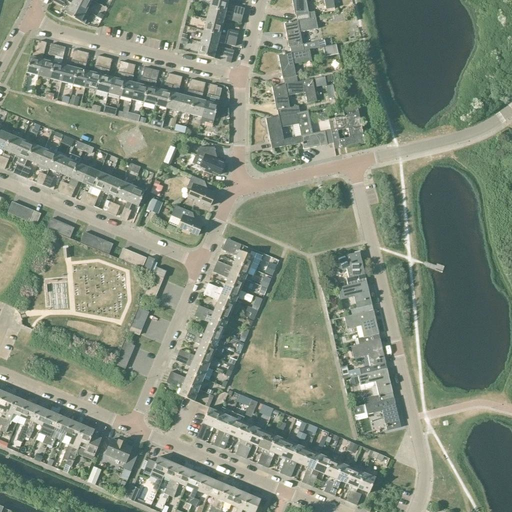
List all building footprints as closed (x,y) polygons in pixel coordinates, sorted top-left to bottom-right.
[(90,0),(73,0),(72,4),(86,11),(92,1),(90,0)] [(242,16),(244,9),(227,4),(228,0),(227,0),(211,0),(210,8),(242,16)] [(292,0),(295,16),(296,15),(297,21),(310,19),(306,1),(311,0),(324,0),(326,10),(334,8),(332,0),(292,0)] [(81,22),(86,11),(72,4),(66,14),(81,22)] [(241,23),(242,16),(210,8),(207,20),(229,25),(229,24),(223,22),(224,15),(231,17),(230,21),(241,23)] [(316,18),(310,19),(297,21),(284,24),(289,48),(290,48),(291,53),(310,50),(320,48),(318,41),(302,45),(300,33),(318,29),(316,18)] [(228,30),(229,25),(207,20),(204,31),(236,39),(238,32),(228,30)] [(201,43),(216,47),(218,47),(219,43),(235,47),(236,39),(204,31),(201,43)] [(39,41),(39,42),(36,52),(44,54),(46,43),(39,41)] [(213,59),(216,47),(201,43),(198,55),(213,59)] [(58,46),(51,44),(48,55),(55,57),(58,46)] [(54,63),(53,63),(49,79),(61,82),(65,66),(61,65),(65,48),(58,46),(55,57),(54,63)] [(223,48),(221,56),(232,58),(234,51),(223,48)] [(78,63),(81,52),(74,50),(70,67),(65,66),(61,82),(73,85),(77,69),(78,63)] [(312,61),(310,50),(291,53),(279,56),(283,79),(285,79),(286,85),(298,83),(294,64),(312,61)] [(73,85),(85,88),(88,72),(84,71),(88,54),(81,52),(78,63),(77,69),(73,85)] [(88,72),(85,88),(96,91),(102,69),(105,58),(97,56),(93,73),(88,72)] [(26,73),(38,76),(42,60),(30,57),(26,73)] [(112,60),(105,58),(102,69),(96,91),(108,94),(112,78),(107,77),(112,60)] [(53,63),(42,60),(38,76),(49,79),(53,63)] [(112,78),(108,94),(120,97),(123,81),(125,75),(128,64),(121,62),(116,79),(112,78)] [(135,66),(128,64),(125,75),(132,76),(135,66)] [(139,85),(135,84),(131,99),(143,102),(151,70),(144,68),(141,78),(139,85)] [(143,102),(155,105),(159,90),(154,89),(159,72),(151,70),(143,102)] [(175,76),(167,74),(165,85),(172,86),(175,76)] [(178,95),(179,88),(182,78),(175,76),(172,86),(170,93),(166,108),(178,111),(182,96),(178,95)] [(325,77),(315,79),(316,87),(326,86),(325,77)] [(198,82),(191,80),(186,97),(182,96),(178,111),(190,114),(194,99),(195,92),(198,82)] [(279,117),(297,114),(299,113),(298,107),(290,108),(288,96),(305,93),(307,104),(317,102),(313,80),(303,82),(298,83),(286,85),(272,87),(277,112),(278,112),(279,117)] [(135,84),(123,81),(120,97),(131,99),(135,84)] [(190,114),(201,117),(205,102),(201,101),(205,83),(198,82),(195,92),(194,99),(190,114)] [(155,105),(166,108),(170,93),(159,90),(155,105)] [(72,98),(70,105),(77,106),(78,99),(72,98)] [(217,105),(205,102),(201,117),(213,120),(217,105)] [(365,144),(357,104),(342,107),(344,117),(329,120),(331,131),(333,144),(335,150),(365,144)] [(105,107),(104,113),(114,116),(116,110),(105,107)] [(308,112),(299,113),(297,114),(301,137),(303,143),(304,150),(333,144),(331,131),(313,135),(308,112)] [(279,117),(265,120),(271,150),(303,143),(301,137),(297,114),(279,117)] [(152,119),(150,125),(161,128),(162,124),(154,122),(155,120),(152,119)] [(0,131),(0,149),(5,151),(11,136),(0,131)] [(22,140),(11,136),(5,151),(16,156),(22,140)] [(63,137),(61,143),(71,147),(73,142),(63,137)] [(33,145),(22,140),(16,156),(20,157),(13,173),(20,176),(24,166),(27,160),(33,145)] [(78,142),(75,149),(82,152),(85,145),(78,142)] [(27,160),(38,165),(44,150),(33,145),(27,160)] [(169,146),(166,155),(172,158),(176,149),(169,146)] [(85,147),(83,152),(90,155),(92,150),(85,147)] [(214,148),(199,147),(193,164),(206,169),(205,172),(211,174),(212,172),(220,175),(225,163),(213,158),(215,152),(214,148)] [(44,150),(38,165),(49,169),(55,154),(44,150)] [(49,169),(60,174),(67,159),(55,154),(49,169)] [(9,160),(2,157),(0,161),(0,167),(4,170),(9,160)] [(67,159),(60,174),(71,179),(78,164),(67,159)] [(89,168),(88,168),(78,164),(71,179),(69,185),(65,195),(71,198),(76,188),(73,187),(76,181),(83,183),(89,168)] [(87,204),(100,173),(93,170),(95,166),(90,164),(88,168),(89,168),(83,183),(90,187),(88,193),(84,191),(80,201),(87,204)] [(24,166),(20,176),(27,179),(31,169),(24,166)] [(40,173),(35,183),(42,186),(47,175),(40,173)] [(105,193),(111,178),(100,173),(87,204),(94,207),(100,191),(105,193)] [(53,178),(47,175),(42,186),(49,189),(53,178)] [(201,205),(202,203),(209,206),(215,193),(202,188),(204,181),(192,176),(187,188),(191,189),(188,197),(195,200),(194,202),(201,205)] [(105,193),(116,197),(122,182),(111,178),(105,193)] [(62,182),(57,192),(65,195),(69,185),(62,182)] [(116,197),(127,202),(133,187),(122,182),(116,197)] [(154,184),(150,193),(157,195),(161,186),(154,184)] [(138,207),(145,192),(133,187),(127,202),(120,218),(127,221),(131,211),(129,210),(131,204),(138,207)] [(162,203),(152,199),(147,210),(157,214),(162,203)] [(102,211),(109,214),(113,203),(106,200),(102,211)] [(18,205),(12,203),(8,213),(13,216),(18,205)] [(113,203),(109,214),(116,216),(120,206),(113,203)] [(13,216),(19,218),(23,207),(18,205),(13,216)] [(175,206),(168,223),(183,230),(182,232),(189,235),(190,232),(197,236),(202,224),(190,218),(193,213),(175,206)] [(23,207),(19,218),(25,220),(29,210),(23,207)] [(25,220),(30,223),(35,212),(29,210),(25,220)] [(36,225),(40,214),(35,212),(30,223),(36,225)] [(46,230),(52,232),(57,221),(51,219),(46,230)] [(62,224),(57,221),(52,232),(58,234),(62,224)] [(58,234),(64,237),(68,226),(62,224),(58,234)] [(70,239),(74,229),(68,226),(64,237),(70,239)] [(86,246),(90,235),(84,233),(80,243),(86,246)] [(86,246),(91,248),(96,238),(90,235),(86,246)] [(101,240),(96,238),(91,248),(97,250),(101,240)] [(225,239),(221,250),(236,256),(234,262),(250,268),(254,257),(255,257),(257,254),(252,252),(250,255),(238,250),(240,245),(225,239)] [(97,250),(102,253),(107,242),(101,240),(97,250)] [(107,242),(102,253),(108,255),(112,244),(107,242)] [(129,251),(124,249),(119,259),(125,262),(129,251)] [(125,262),(131,264),(135,254),(129,251),(125,262)] [(348,278),(345,278),(347,286),(366,282),(359,252),(330,259),(333,273),(346,270),(348,278)] [(141,256),(135,254),(131,264),(134,265),(136,266),(141,256)] [(146,258),(141,256),(136,266),(142,269),(146,258)] [(148,257),(143,269),(149,272),(154,259),(148,257)] [(250,268),(234,262),(231,267),(217,261),(215,267),(250,282),(253,276),(247,274),(250,268)] [(275,265),(270,262),(266,271),(272,273),(275,265)] [(156,267),(153,274),(163,279),(166,271),(156,267)] [(250,282),(215,267),(212,272),(227,278),(224,284),(240,291),(241,291),(243,285),(248,288),(250,282)] [(153,275),(150,281),(160,285),(163,279),(153,275)] [(270,278),(264,276),(261,284),(266,286),(270,278)] [(158,291),(160,285),(150,281),(148,287),(158,291)] [(373,311),(366,282),(347,286),(337,289),(340,300),(354,297),(356,308),(350,310),(352,316),(358,315),(373,311)] [(207,284),(205,289),(236,302),(238,298),(243,300),(246,293),(241,291),(240,291),(224,284),(222,290),(207,284)] [(148,287),(145,292),(156,296),(158,291),(148,287)] [(217,301),(215,306),(231,313),(236,302),(205,289),(203,295),(217,301)] [(145,292),(143,298),(153,302),(156,296),(145,292)] [(261,299),(255,297),(252,305),(258,307),(261,299)] [(215,306),(213,312),(198,306),(196,311),(227,324),(231,313),(215,306)] [(138,309),(136,315),(146,319),(148,313),(138,309)] [(222,335),(227,324),(196,311),(194,317),(208,323),(206,328),(222,335)] [(373,311),(358,315),(352,316),(344,318),(347,330),(355,328),(358,338),(357,339),(359,345),(365,344),(380,341),(373,311)] [(144,324),(146,319),(136,315),(134,320),(144,324)] [(141,330),(144,324),(134,320),(131,326),(141,330)] [(141,330),(131,326),(129,332),(139,336),(141,330)] [(204,334),(189,328),(187,333),(223,348),(225,343),(220,340),(222,335),(206,328),(204,334)] [(199,345),(197,351),(213,357),(215,352),(220,354),(223,348),(187,333),(184,339),(199,345)] [(367,367),(359,369),(360,375),(387,369),(380,341),(365,344),(359,345),(351,347),(353,359),(365,356),(367,367)] [(243,344),(238,342),(234,352),(239,354),(243,344)] [(134,347),(124,343),(122,348),(132,353),(134,347)] [(122,348),(119,354),(130,358),(132,353),(122,348)] [(208,368),(213,357),(197,351),(194,356),(180,350),(177,356),(208,368)] [(119,354),(117,359),(127,364),(130,358),(119,354)] [(203,379),(208,368),(177,356),(175,361),(190,367),(187,373),(203,379)] [(117,359),(115,365),(125,369),(127,364),(117,359)] [(234,366),(229,364),(225,374),(230,376),(234,366)] [(364,405),(380,402),(394,399),(387,369),(360,375),(358,376),(360,386),(375,383),(378,395),(363,399),(364,405)] [(170,372),(168,378),(199,391),(203,379),(187,373),(185,378),(170,372)] [(194,402),(199,391),(168,378),(166,383),(180,389),(178,395),(194,402)] [(2,428),(15,397),(4,393),(0,402),(0,408),(4,410),(0,418),(0,427),(1,428),(2,428)] [(20,417),(26,402),(15,397),(2,428),(1,428),(0,431),(5,433),(7,428),(13,414),(20,417)] [(401,429),(394,399),(380,402),(364,405),(367,415),(382,412),(385,425),(385,426),(386,432),(401,429)] [(31,421),(38,407),(26,402),(20,417),(26,419),(20,434),(17,441),(22,443),(23,439),(24,439),(32,421),(31,421)] [(364,413),(363,406),(354,408),(356,415),(364,413)] [(43,426),(49,411),(38,407),(31,421),(32,421),(24,439),(29,441),(30,437),(33,431),(36,423),(43,426)] [(209,408),(202,424),(196,438),(202,441),(208,427),(213,429),(220,413),(209,408)] [(54,431),(60,416),(49,411),(43,426),(40,434),(46,436),(43,443),(48,445),(51,438),(54,431)] [(223,437),(224,433),(231,417),(233,413),(228,411),(226,415),(220,413),(213,429),(219,431),(213,446),(218,448),(223,437)] [(233,413),(231,417),(224,433),(235,438),(242,422),(236,419),(237,415),(233,413)] [(71,421),(60,416),(54,431),(65,436),(71,421)] [(70,454),(83,426),(71,421),(65,436),(71,438),(65,453),(70,454)] [(253,427),(242,422),(235,438),(241,440),(235,455),(240,457),(253,427)] [(316,428),(309,425),(307,430),(314,433),(316,428)] [(91,437),(94,430),(83,426),(70,454),(66,465),(70,467),(79,447),(86,450),(86,449),(92,451),(97,440),(91,437)] [(253,427),(240,457),(246,460),(252,445),(258,447),(264,431),(253,427)] [(257,464),(262,467),(275,436),(264,431),(258,447),(263,450),(257,464)] [(275,436),(262,467),(268,469),(274,454),(280,457),(286,441),(275,436)] [(224,450),(228,439),(223,437),(218,448),(224,450)] [(122,468),(130,471),(137,455),(130,452),(131,448),(125,446),(126,444),(118,441),(118,443),(111,440),(105,455),(124,463),(122,468)] [(297,445),(286,441),(280,457),(285,459),(279,474),(285,476),(297,445)] [(355,451),(357,445),(352,443),(351,442),(348,448),(355,451)] [(297,445),(285,476),(290,478),(296,464),(302,466),(309,450),(297,445)] [(313,471),(320,455),(309,450),(302,466),(307,468),(301,483),(307,485),(313,471)] [(384,457),(373,452),(371,455),(382,460),(384,457)] [(42,456),(36,454),(34,459),(39,462),(42,456)] [(324,475),(331,459),(320,455),(313,471),(307,485),(312,487),(317,476),(322,478),(324,475)] [(158,491),(164,477),(170,462),(158,457),(156,463),(148,459),(142,473),(156,479),(152,489),(158,491)] [(324,475),(335,480),(342,464),(331,459),(324,475)] [(167,499),(181,467),(170,462),(164,477),(170,480),(167,487),(162,497),(167,499)] [(346,484),(353,469),(342,464),(335,480),(333,483),(329,495),(334,497),(341,482),(346,484)] [(87,482),(95,485),(101,470),(93,467),(87,482)] [(186,487),(192,472),(181,467),(167,499),(172,501),(176,491),(179,484),(186,487)] [(357,489),(364,473),(353,469),(346,484),(352,487),(345,501),(351,504),(356,493),(357,489)] [(197,491),(203,476),(192,472),(186,487),(192,489),(189,497),(184,508),(189,510),(191,505),(194,499),(197,491)] [(375,478),(364,473),(357,489),(369,494),(375,478)] [(203,476),(197,491),(208,496),(215,481),(203,476)] [(214,511),(226,486),(215,481),(208,496),(215,499),(209,511),(214,511)] [(329,495),(333,483),(328,481),(323,492),(329,495)] [(231,505),(237,490),(226,486),(214,511),(221,511),(223,511),(221,510),(224,503),(231,505)] [(133,487),(130,494),(128,499),(133,501),(139,489),(133,487)] [(242,510),(248,495),(237,490),(231,505),(237,508),(235,511),(241,511),(242,510)] [(356,506),(361,495),(356,493),(351,504),(356,506)] [(261,511),(263,509),(257,506),(260,500),(248,495),(242,510),(241,511),(246,511),(261,511)]
